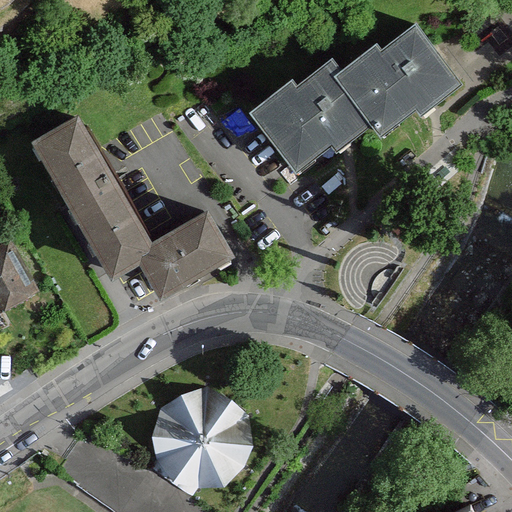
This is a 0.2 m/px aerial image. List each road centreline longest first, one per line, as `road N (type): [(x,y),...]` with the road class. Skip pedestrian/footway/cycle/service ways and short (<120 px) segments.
road 1 (tertiary): [(0,438),(110,360),(184,326),(250,313),(316,325),(394,367),(511,459)]
road 2 (unknown): [(204,147),(313,258)]
